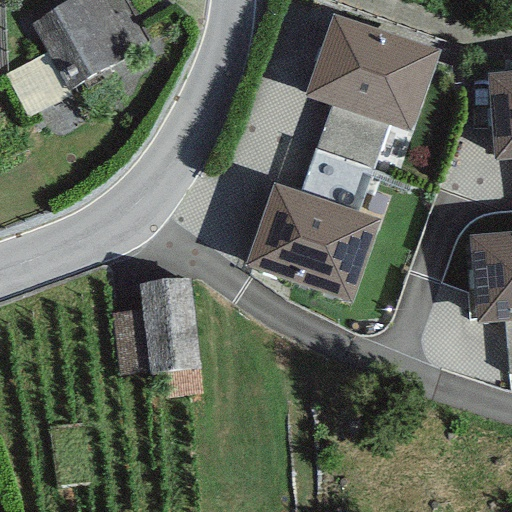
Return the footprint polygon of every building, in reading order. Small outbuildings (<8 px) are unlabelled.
[(76,0),(26,27),(66,103),(151,59),(130,20),(118,27),(104,0),(76,0)] [(440,62),(331,26),(303,108),(327,116),(391,138),(412,145),(440,62)] [(511,80),(484,83),(490,174),(511,172),(511,80)] [(327,116),(297,201),(361,223),(391,138),(327,116)] [(297,201),(272,193),(243,283),(351,317),(380,228),(361,223),(297,201)] [(511,242),(465,245),(471,333),(511,330),(511,242)] [(190,285),(138,290),(141,317),(113,320),(119,380),(147,377),(148,383),(199,378),(190,285)]
